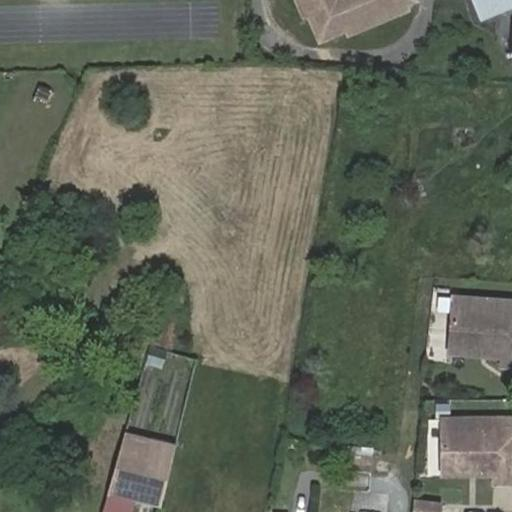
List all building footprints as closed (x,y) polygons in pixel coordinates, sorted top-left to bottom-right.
[(293,0),(300,15),(307,17),(317,42),(342,31),(350,34),(398,15),(402,7),(412,2),(411,0),(293,0)] [(511,0),(475,0),(485,20),(511,7),(511,0)] [(51,266),(65,272),(67,268),(52,262),(51,266)] [(63,275),(65,272),(51,266),(37,301),(71,314),(83,284),(63,275)] [(169,296),(164,313),(176,317),(182,299),(169,296)] [(511,304),(451,301),(448,341),(457,352),(482,354),(482,359),(500,360),(499,369),(511,370),(511,304)] [(176,317),(164,313),(154,344),(167,348),(176,317)] [(457,352),(448,341),(447,356),(482,359),(482,354),(457,352)] [(63,407),(68,385),(55,383),(45,445),(78,452),(88,413),(63,407)] [(117,385),(113,402),(128,406),(133,389),(117,385)] [(511,416),(441,416),(440,479),(511,479),(511,416)] [(175,446),(125,434),(110,488),(162,501),(175,446)] [(344,453),(343,471),(369,472),(371,456),(344,453)] [(162,501),(110,488),(107,498),(159,510),(162,501)] [(440,511),(441,505),(412,503),(410,511),(440,511)]
